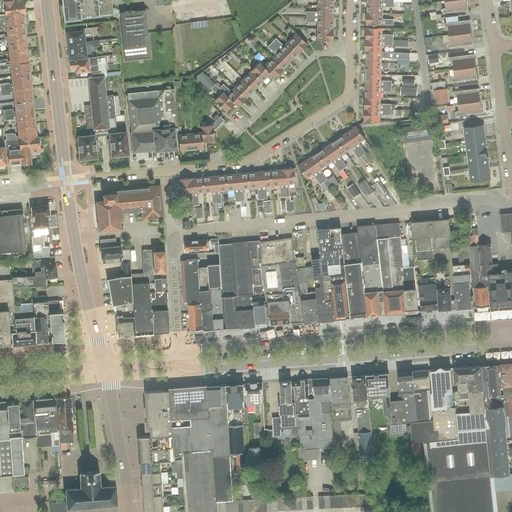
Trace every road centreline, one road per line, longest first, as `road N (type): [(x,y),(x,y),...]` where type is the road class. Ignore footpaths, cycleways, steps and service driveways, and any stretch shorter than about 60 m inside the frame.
road 1 (residential): [(351,0),(350,83),(339,104),(246,161),(66,181)]
road 2 (residential): [(506,326),(201,347),(179,355)]
road 3 (residential): [(180,364),(201,369),(507,346)]
road 4 (tertiary): [(104,365),(66,181)]
road 5 (tertiary): [(66,181),(47,0)]
road 6 (residential): [(179,355),(168,198)]
road 7 (tertiary): [(131,511),(104,365)]
